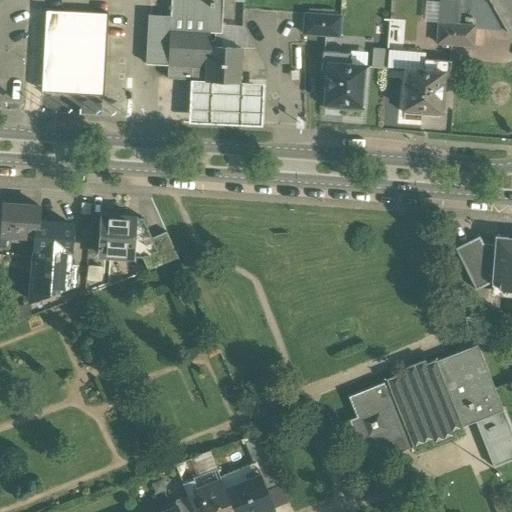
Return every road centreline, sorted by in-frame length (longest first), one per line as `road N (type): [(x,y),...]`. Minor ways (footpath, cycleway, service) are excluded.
road 1 (secondary): [(0,158),(511,201)]
road 2 (secondary): [(511,168),(0,134)]
road 3 (residential): [(343,511),(472,460)]
